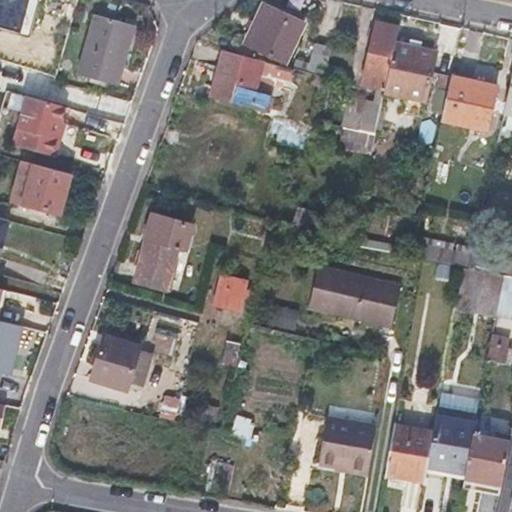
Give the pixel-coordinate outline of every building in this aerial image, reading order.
[(0,0),(0,4),(20,10),(22,0),(0,0)] [(287,56),(295,37),(303,17),(265,2),(249,41),(287,56)] [(89,16),(77,45),(65,74),(104,90),(129,32),(89,16)] [(364,84),(385,89),(395,43),(399,28),(378,23),(364,84)] [(395,43),(385,89),(385,92),(427,101),(438,53),(395,43)] [(324,77),(328,63),(332,48),(316,44),(310,62),(307,72),(324,77)] [(227,49),(221,70),(215,91),(269,107),(280,64),(227,49)] [(295,58),(293,68),(307,72),(310,62),(295,58)] [(442,120),(465,125),(488,131),(497,88),(452,77),(442,120)] [(77,108),(91,112),(105,116),(111,96),(82,87),(77,108)] [(339,123),(343,124),(376,129),(383,99),(344,94),(339,123)] [(28,95),(23,112),(19,128),(22,129),(56,138),(61,122),(65,105),(28,95)] [(66,123),(61,122),(56,138),(22,129),(18,144),(57,155),(66,123)] [(376,129),(343,124),(340,144),(372,148),(376,129)] [(10,157),(5,177),(0,195),(0,196),(61,214),(72,174),(10,157)] [(353,241),(355,229),(357,218),(300,204),(293,226),(353,241)] [(168,287),(173,266),(178,244),(187,246),(193,222),(154,213),(138,281),(168,287)] [(0,268),(14,218),(0,214),(0,268)] [(23,244),(21,253),(19,262),(48,270),(53,252),(23,244)] [(393,326),(398,307),(404,287),(323,266),(313,305),(393,326)] [(458,307),(500,315),(508,275),(505,274),(466,267),(458,307)] [(242,307),(245,293),(248,279),(226,274),(219,303),(242,307)] [(500,315),(511,317),(511,275),(508,275),(500,315)] [(487,357),(507,362),(511,341),(511,337),(494,333),(487,357)] [(143,345),(126,340),(109,335),(95,379),(129,390),(143,345)] [(228,339),(223,363),(237,366),(242,341),(228,339)] [(4,371),(2,393),(14,394),(16,372),(4,371)] [(478,410),(480,395),(443,391),(441,405),(478,410)] [(371,470),(375,448),(379,427),(329,417),(320,464),(338,468),(338,465),(371,470)] [(406,470),(416,472),(427,474),(435,433),(395,426),(386,476),(405,479),(406,470)] [(502,486),(507,463),(511,441),(475,434),(465,480),(502,486)] [(338,470),(370,476),(371,470),(338,465),(338,468),(338,470)] [(406,470),(405,479),(425,483),(427,474),(416,472),(406,470)] [(502,486),(465,480),(463,489),(500,495),(502,486)]
